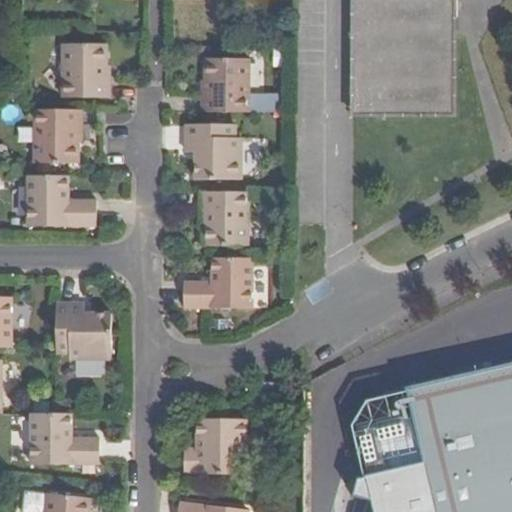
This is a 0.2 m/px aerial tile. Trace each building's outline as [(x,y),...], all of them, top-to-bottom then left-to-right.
[(455,0),(355,0),(355,116),(455,116),(455,0)] [(64,50),(64,100),(114,99),(114,84),(107,84),(107,50),(64,50)] [(204,95),(203,113),(252,113),(250,57),(207,58),(209,95),(204,95)] [(283,111),(283,93),(258,93),(259,112),(283,111)] [(84,112),(36,112),(37,167),(79,167),(79,128),(84,128),(84,112)] [(239,122),(190,124),(190,151),(201,151),(202,178),(246,177),(246,139),(239,140),(239,122)] [(69,179),(30,179),(30,233),(98,232),(97,205),(69,205),(69,179)] [(251,247),(251,194),(200,194),(201,208),(207,208),(207,247),(251,247)] [(254,307),(254,259),(214,258),(214,280),(190,281),(190,307),(254,307)] [(0,349),(14,350),(15,296),(0,295),(0,349)] [(88,305),(60,305),(59,349),(59,351),(77,352),(77,360),(114,361),(114,317),(88,317),(88,305)] [(511,511),(511,365),(409,390),(408,395),(372,403),(357,428),(368,478),(362,479),(356,499),(374,505),(376,511),(511,511)] [(276,381),(259,381),(259,395),(276,394),(276,381)] [(58,417),(34,416),(34,468),(102,469),(103,445),(74,444),(74,417),(58,417)] [(246,420),(199,420),(198,448),(185,449),(184,475),(244,475),(246,420)] [(90,511),(91,500),(48,497),(46,511),(90,511)] [(247,511),(248,509),(181,502),(179,511),(247,511)]
